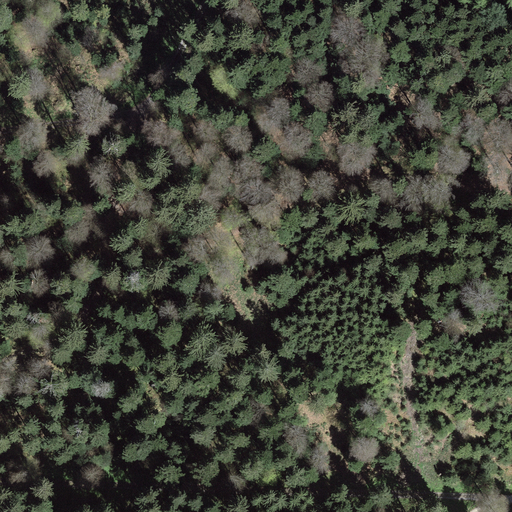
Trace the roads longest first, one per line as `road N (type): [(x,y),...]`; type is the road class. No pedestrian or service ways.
road 1 (track): [(502,498),(0,480)]
road 2 (track): [(98,292),(263,218),(325,176),(357,171),(484,187)]
road 3 (track): [(139,115),(108,191),(92,305),(0,363)]
road 4 (track): [(0,130),(139,115),(206,0)]
road 5 (track): [(108,191),(155,222),(218,236)]
